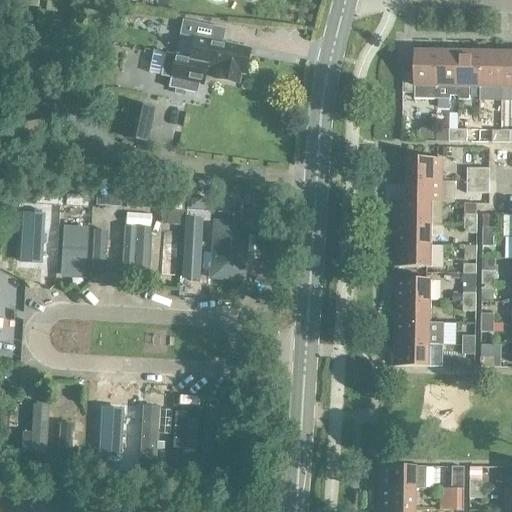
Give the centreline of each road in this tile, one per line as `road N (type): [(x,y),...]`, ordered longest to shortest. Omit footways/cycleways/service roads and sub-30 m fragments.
road 1 (residential): [(236,348),(228,322),(207,317),(63,309),(40,318),(39,350),(63,362),(227,372)]
road 2 (tertiary): [(307,349),(327,80),(343,0)]
road 3 (tertiary): [(294,511),(307,349)]
road 4 (residential): [(511,2),(353,0)]
